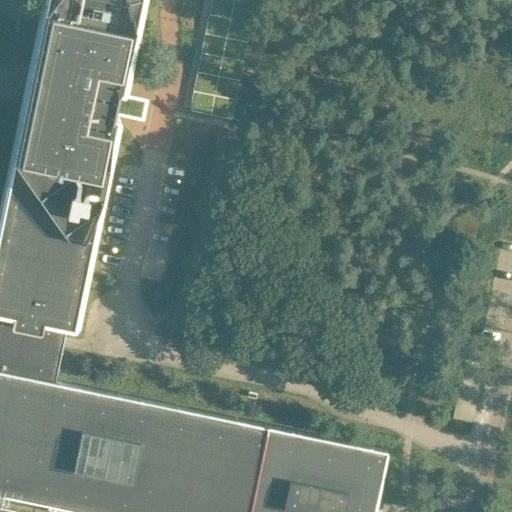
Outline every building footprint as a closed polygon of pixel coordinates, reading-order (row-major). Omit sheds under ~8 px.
[(44,0),(29,74),(28,80),(30,80),(28,89),(26,89),(22,109),(0,213),(0,310),(67,323),(72,324),(115,117),(110,116),(115,91),(116,88),(121,89),(121,88),(139,0),(44,0)] [(239,86),(233,117),(248,120),(255,90),(239,86)] [(156,172),(184,175),(189,128),(162,124),(156,172)] [(0,369),(56,380),(67,323),(0,310),(0,369)] [(473,419),(486,368),(465,362),(452,414),(473,419)] [(0,494),(86,511),(373,511),(387,449),(56,380),(0,369),(0,494)]
